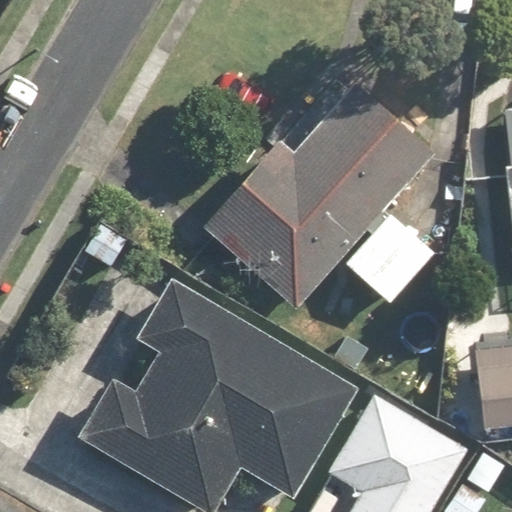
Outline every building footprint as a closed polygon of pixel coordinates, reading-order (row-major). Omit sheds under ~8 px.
[(295,305),(338,256),(388,301),(434,249),(384,205),(435,148),(355,77),(292,149),(278,137),(202,222),(295,305)] [(511,104),(501,105),(510,257),(511,256),(511,104)] [(206,511),(208,511),(237,464),(291,496),(357,384),(169,272),(133,332),(156,346),(131,387),(109,374),(74,433),(206,511)] [(511,337),(473,341),(481,425),(511,421),(511,337)] [(371,391),(326,470),(354,486),(338,511),(429,511),(467,446),(371,391)] [(474,511),(484,495),(456,479),(437,511),(474,511)]
